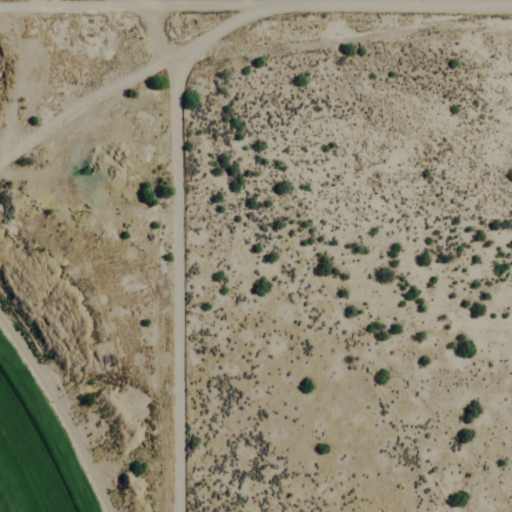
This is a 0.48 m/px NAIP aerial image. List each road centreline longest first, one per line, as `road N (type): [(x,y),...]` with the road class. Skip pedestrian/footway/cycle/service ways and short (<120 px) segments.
road 1 (residential): [(165,4),(173,511)]
road 2 (track): [(117,1),(511,0)]
